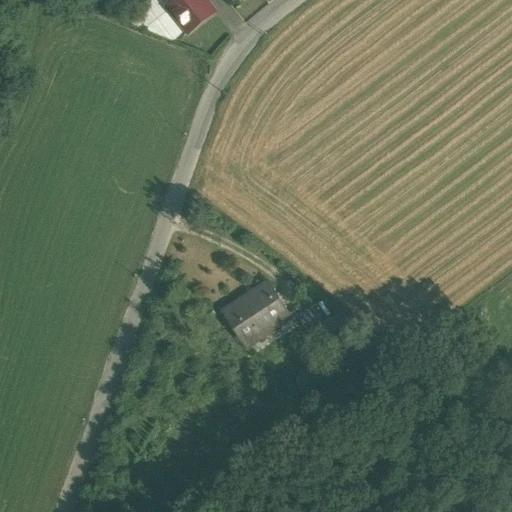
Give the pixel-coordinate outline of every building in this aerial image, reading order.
[(158,0),(153,0),(137,13),(144,22),(163,6),(158,0)] [(214,12),(204,0),(170,0),(166,4),(178,20),(188,32),(214,12)] [(178,20),(169,27),(179,40),(188,32),(178,20)] [(269,285),(225,314),(247,348),(292,319),(269,285)] [(320,326),(307,306),(294,314),(307,334),(320,326)]
